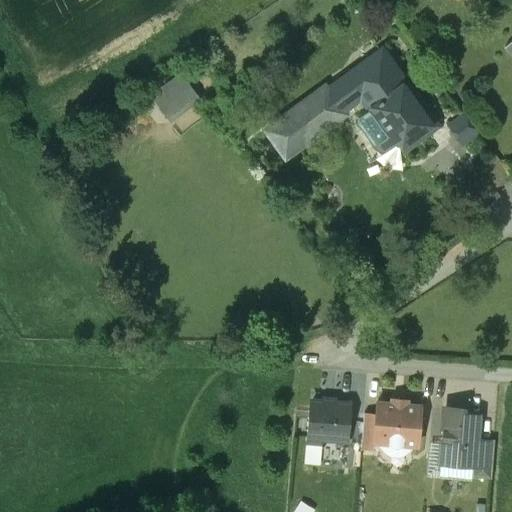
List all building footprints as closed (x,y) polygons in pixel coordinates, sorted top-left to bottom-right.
[(324,84),(266,128),(286,155),(362,98),(369,106),(358,115),(357,121),(377,148),(384,149),(394,141),(401,150),(439,122),(426,105),(424,107),(380,48),(326,88),(324,84)] [(186,80),(156,102),(171,121),(200,99),(186,80)] [(464,113),(448,126),(461,143),(477,131),(464,113)] [(511,176),(493,151),(473,166),(480,176),(491,191),(495,188),(511,176)] [(500,195),(495,188),(491,191),(480,176),(470,183),(486,205),(500,195)] [(467,212),(457,219),(466,231),(477,223),(473,218),(472,219),(467,212)] [(322,401),(312,400),(309,431),(307,431),(306,442),(320,443),(321,438),(346,440),(349,404),(335,403),(335,400),(322,400),(322,401)] [(391,403),(376,402),(375,414),(373,442),(386,443),(386,446),(391,447),(394,448),(399,448),(402,447),(404,447),(404,445),(417,446),(421,406),(406,404),(406,402),(391,401),(391,403)] [(448,408),(444,412),(440,461),(472,465),(474,465),(476,440),(478,415),(462,414),(458,408),(448,408)] [(373,442),(375,414),(364,413),(361,448),(373,449),(373,442)] [(494,442),(476,440),(474,465),(472,465),(471,476),(491,478),(494,442)]
